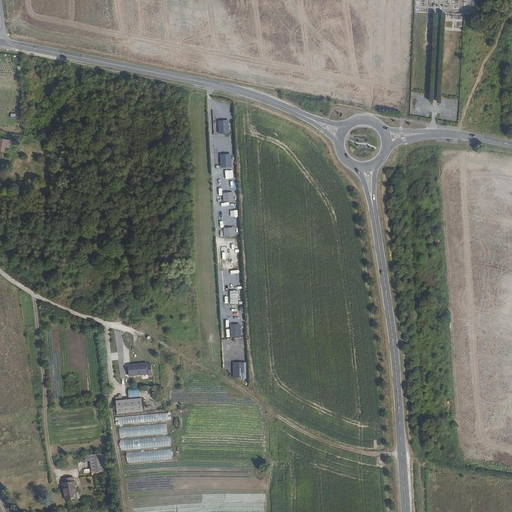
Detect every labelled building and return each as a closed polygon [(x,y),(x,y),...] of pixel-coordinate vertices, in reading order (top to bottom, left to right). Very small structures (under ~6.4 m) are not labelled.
[(415,12),(431,13),(431,5),(425,5),(425,9),(416,8),(415,12)] [(0,137),(0,145),(5,147),(10,148),(11,140),(0,137)] [(222,193),(222,202),(233,201),(233,193),(222,193)] [(234,237),(234,228),(223,228),(223,237),(234,237)] [(148,379),(152,379),(151,367),(148,367),(147,365),(124,367),(125,380),(147,379),(148,379)] [(121,403),(122,415),(141,413),(140,401),(121,403)] [(170,413),(115,417),(115,424),(171,420),(170,413)] [(119,427),(119,437),(167,433),(166,424),(119,427)] [(120,449),(170,447),(169,437),(120,439),(120,449)] [(127,462),(171,458),(170,449),(126,453),(127,462)] [(101,454),(88,455),(90,473),(103,471),(101,454)] [(74,477),(63,478),(64,483),(63,483),(65,499),(77,497),(74,477)]
